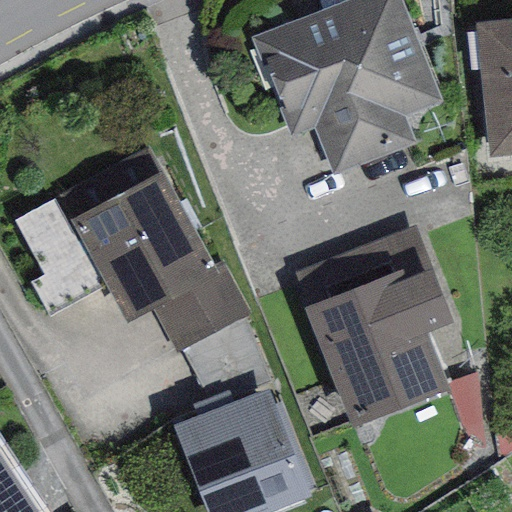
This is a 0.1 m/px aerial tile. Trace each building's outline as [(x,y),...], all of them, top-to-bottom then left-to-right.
[(313,130),(332,175),(415,143),(404,117),(441,103),(399,0),(349,0),(250,37),(291,138),(313,130)] [(511,20),(476,24),(489,157),(511,155),(511,20)] [(160,171),(69,222),(126,326),(152,312),(176,355),(250,315),(220,262),(213,266),(160,171)] [(303,310),(352,430),(449,391),(446,384),(426,334),(452,324),(430,270),(412,227),(296,274),(310,307),(303,310)] [(482,447),(476,375),(446,384),(449,391),(471,451),(482,447)] [(172,426),(205,511),(270,511),(310,497),(308,490),(314,487),(281,402),(274,404),(269,389),(234,403),(229,390),(190,404),(195,417),(172,426)] [(35,511),(0,460),(0,511),(35,511)]
